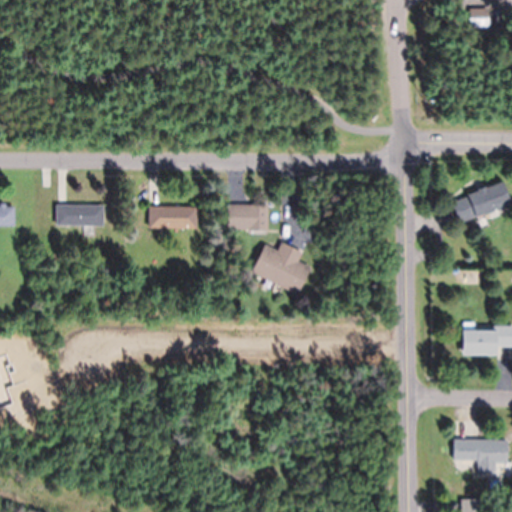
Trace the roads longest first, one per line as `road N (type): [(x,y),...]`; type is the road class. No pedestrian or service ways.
road 1 (residential): [(409,164),(0,160)]
road 2 (residential): [(416,511),(407,144)]
road 3 (residential): [(407,144),(402,0)]
